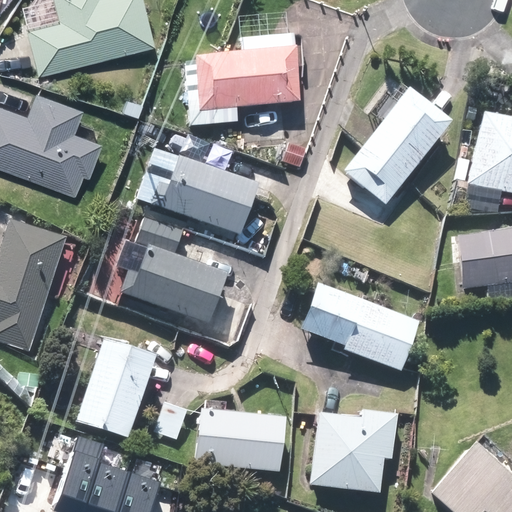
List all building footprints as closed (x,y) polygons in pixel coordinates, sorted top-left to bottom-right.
[(24,32),(36,78),(151,49),(137,0),(50,0),(56,24),(24,32)] [(191,63),(195,116),(294,107),(288,54),(191,63)] [(0,110),(0,171),(72,198),(79,177),(85,179),(97,147),(69,137),(78,114),(32,97),(23,119),(0,110)] [(339,176),(380,209),(442,131),(401,98),(339,176)] [(511,130),(475,124),(463,190),(511,198),(511,130)] [(226,156),(219,171),(271,194),(278,178),(226,156)] [(152,195),(146,210),(234,241),(251,191),(171,163),(159,198),(152,195)] [(140,223),(133,245),(170,258),(177,236),(140,223)] [(0,345),(25,354),(61,243),(6,225),(0,242),(0,345)] [(511,239),(451,248),(458,295),(511,286),(511,239)] [(117,295),(115,298),(203,329),(220,280),(120,244),(104,290),(117,295)] [(408,326),(310,292),(295,334),(341,349),(339,355),(391,373),(408,326)] [(124,443),(146,364),(94,350),(72,428),(124,443)] [(174,442),(182,414),(158,407),(150,435),(174,442)] [(278,424),(194,416),(189,468),(273,476),(278,424)] [(311,421),(304,490),(374,497),(378,463),(386,464),(390,422),(356,419),(355,426),(311,421)] [(79,437),(61,495),(87,503),(101,458),(105,445),(79,437)] [(466,453),(426,499),(441,511),(511,511),(511,491),(511,492),(466,453)] [(129,467),(101,458),(87,503),(115,511),(129,467)] [(150,511),(161,477),(129,467),(115,511),(116,511),(150,511)]
